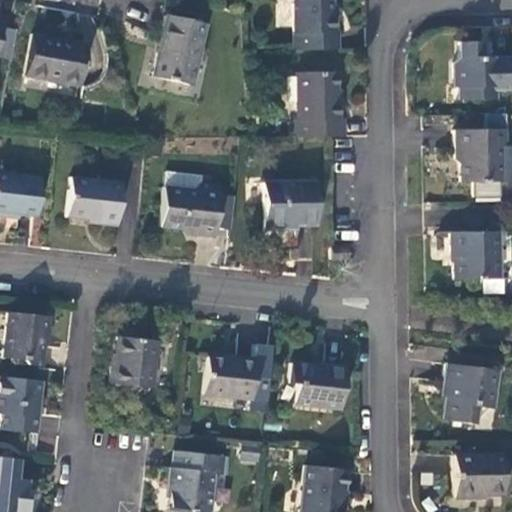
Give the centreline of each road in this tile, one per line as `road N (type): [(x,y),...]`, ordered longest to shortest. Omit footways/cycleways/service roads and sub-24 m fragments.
road 1 (residential): [(427,0),(398,8),(381,36),(383,311)]
road 2 (residential): [(92,280),(383,311)]
road 3 (residential): [(92,490),(72,441),(92,280)]
road 4 (residential): [(383,311),(389,511)]
